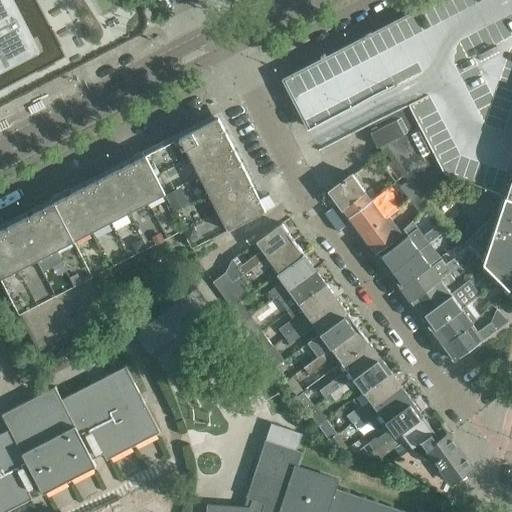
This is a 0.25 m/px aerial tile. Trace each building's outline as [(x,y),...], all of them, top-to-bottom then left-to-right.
[(0,0),(0,66),(38,46),(14,0),(0,0)] [(323,58),(280,80),(291,102),(297,99),(312,127),(393,84),(404,105),(368,124),(371,132),(370,132),(377,146),(379,145),(381,150),(382,149),(384,151),(386,150),(422,201),(452,177),(436,172),(466,83),(472,85),(476,73),(511,85),(511,0),(435,0),(327,55),(325,51),(321,53),(323,58)] [(511,85),(476,73),(472,85),(466,83),(436,172),(452,177),(506,195),(511,197),(511,85)] [(0,276),(37,349),(111,311),(93,275),(182,229),(191,247),(265,209),(274,205),(269,193),(264,195),(220,110),(70,187),(51,197),(0,223),(0,276)] [(402,175),(391,160),(383,166),(394,181),(402,175)] [(353,175),(335,187),(331,190),(349,216),(371,200),(353,175)] [(416,194),(403,176),(396,181),(409,199),(416,194)] [(371,200),(349,216),(363,234),(385,218),(377,207),(387,200),(381,192),(371,200)] [(416,194),(409,199),(409,200),(419,213),(423,209),(426,207),(416,194)] [(511,197),(506,195),(504,199),(500,212),(496,211),(464,243),(506,286),(509,289),(511,291),(511,197)] [(408,235),(384,252),(384,253),(379,257),(390,271),(445,230),(438,224),(423,209),(419,213),(414,218),(427,232),(413,242),(408,235)] [(385,218),(363,234),(377,254),(382,249),(381,248),(399,236),(385,218)] [(403,228),(408,234),(417,228),(418,227),(412,219),(403,228)] [(231,259),(225,272),(232,281),(238,277),(251,269),(267,257),(293,238),(282,222),(256,241),(262,249),(238,267),(232,259),(231,259)] [(445,230),(390,271),(400,285),(430,263),(425,256),(441,245),(446,252),(458,242),(445,230)] [(267,257),(251,269),(256,276),(272,264),(278,272),(304,252),(293,238),(267,257)] [(151,271),(172,259),(168,251),(147,263),(151,271)] [(267,291),(273,299),(276,297),(315,268),(304,252),(278,272),(276,274),(282,281),(267,291)] [(430,263),(400,285),(411,300),(441,278),(451,270),(458,266),(452,258),(444,263),(443,262),(440,258),(431,265),(430,263)] [(496,276),(486,267),(481,272),(491,282),(496,276)] [(276,297),(287,311),(326,283),(315,268),(276,297)] [(441,278),(411,300),(412,300),(422,314),(451,293),(446,286),(457,278),(451,270),(441,278)] [(225,272),(213,281),(231,307),(240,301),(250,294),(238,277),(232,281),(225,272)] [(451,293),(422,314),(432,329),(462,307),(471,300),(477,296),(480,294),(469,280),(451,293)] [(483,292),(432,329),(443,344),(472,324),(473,322),(468,315),(505,286),(500,280),(483,292)] [(292,318),(279,329),(284,336),(308,318),(337,298),(326,283),(299,303),(287,311),(292,318)] [(308,318),(284,336),(289,344),(314,325),(319,332),(348,312),(337,298),(308,318)] [(240,301),(231,307),(242,322),(251,315),(240,301)] [(472,324),(443,344),(455,360),(467,350),(483,339),(496,329),(508,320),(502,313),(501,314),(496,309),(490,321),(477,331),(476,329),(472,324)] [(319,332),(307,341),(319,357),(330,348),(359,327),(348,312),(319,332)] [(251,315),(242,322),(253,337),(262,330),(251,315)] [(319,357),(304,368),(309,374),(336,354),(341,362),(369,341),(359,327),(330,348),(319,357)] [(262,330),(253,337),(264,352),(273,345),(274,345),(262,329),(262,330)] [(319,390),(324,397),(339,387),(352,377),(380,356),(369,341),(341,362),(347,369),(319,390)] [(273,345),(264,352),(275,365),(283,359),(273,345)] [(352,377),(330,393),(341,407),(362,391),(363,391),(391,371),(380,356),(352,377)] [(0,511),(3,511),(32,498),(28,492),(39,486),(43,492),(95,465),(92,458),(103,453),(106,459),(160,432),(125,366),(61,399),(55,386),(2,414),(10,429),(0,433),(0,511)] [(346,415),(352,423),(402,386),(391,371),(363,391),(368,399),(346,415)] [(292,376),(286,381),(291,389),(295,395),(302,390),(292,376)] [(402,386),(352,423),(357,429),(370,420),(375,427),(384,421),(412,400),(402,386)] [(303,391),(296,396),(307,411),(314,405),(303,391)] [(357,451),(367,455),(395,435),(423,414),(412,400),(384,421),(389,428),(376,438),(375,436),(357,451)] [(318,423),(326,417),(317,404),(309,410),(318,423)] [(395,435),(367,455),(380,458),(393,448),(398,456),(406,450),(407,451),(435,430),(423,414),(395,435)] [(317,424),(328,440),(337,433),(326,418),(317,424)] [(301,433),(271,423),(265,440),(246,497),(252,499),(250,506),(207,503),(206,511),(406,511),(336,488),(337,479),(296,466),(301,452),(296,450),(301,433)] [(398,456),(393,460),(415,475),(437,490),(438,489),(440,488),(437,486),(446,474),(451,480),(451,481),(457,477),(464,471),(472,465),(467,459),(455,443),(448,432),(448,433),(440,438),(435,430),(407,451),(406,450),(398,456)] [(337,434),(329,440),(339,454),(347,447),(337,434)]
